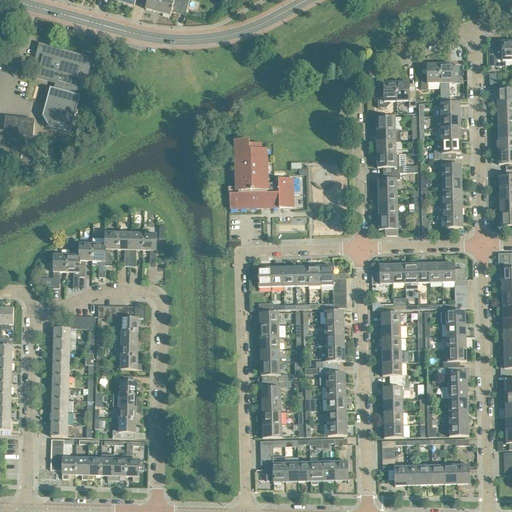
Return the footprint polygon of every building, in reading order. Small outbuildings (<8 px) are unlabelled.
[(161,0),(148,0),(146,10),(158,13),(161,0)] [(161,0),(158,13),(170,17),(171,13),(174,13),(180,15),(181,10),(186,12),(189,2),(189,0),(161,0)] [(496,60),(489,60),(489,67),(496,67),(496,68),(502,68),(506,68),(506,62),(511,62),(511,42),(502,43),(502,44),(502,48),(495,48),(496,60)] [(41,47),(33,76),(58,82),(56,90),(51,89),(43,117),(50,129),(70,135),(90,60),(41,47)] [(448,63),(440,63),(440,65),(440,85),(441,101),(450,101),(449,85),(453,85),(453,84),(460,84),(460,78),(460,70),(453,70),(453,67),(453,65),(449,65),(448,65),(448,63)] [(427,66),(427,75),(421,75),(421,91),(429,91),(429,85),(440,85),(440,65),(427,66)] [(397,83),(396,83),(397,103),(409,103),(409,108),(416,108),(416,92),(409,92),(409,83),(405,83),(405,80),(397,81),(397,83)] [(382,90),(377,90),(377,93),(378,109),(385,109),(387,109),(390,105),(397,103),(396,83),(384,84),(384,86),(382,86),(382,90)] [(511,103),(511,90),(497,91),(497,104),(511,103)] [(511,103),(497,104),(497,116),(511,115),(511,103)] [(460,104),(450,105),(440,105),(441,117),(460,117),(460,104)] [(498,128),(511,127),(511,115),(497,116),(498,128)] [(441,130),(461,129),(460,117),(441,117),(441,130)] [(395,118),(386,119),(376,119),(376,132),(396,131),(395,118)] [(0,177),(2,177),(3,163),(28,166),(29,161),(33,122),(7,119),(6,134),(0,133),(0,177)] [(511,127),(498,128),(498,141),(511,140),(511,127)] [(441,130),(441,142),(461,142),(461,129),(441,130)] [(396,131),(376,132),(376,144),(396,144),(401,143),(400,131),(396,131)] [(511,140),(498,141),(498,153),(511,152),(511,140)] [(265,209),(294,208),(291,208),(291,194),(294,194),(293,179),(278,179),(278,184),(269,184),(268,150),(262,150),(262,144),(249,145),(249,141),(234,141),(234,151),(236,195),(229,195),(230,210),(261,209),(261,207),(265,207),(265,209)] [(434,154),(429,154),(429,160),(429,161),(435,161),(439,161),(454,161),(454,155),(461,154),(461,142),(441,142),(442,152),(434,152),(434,154)] [(396,156),(396,144),(376,144),(377,156),(396,156)] [(511,152),(498,153),(499,166),(506,166),(506,172),(511,171),(511,152)] [(385,175),(400,174),(404,174),(404,168),(400,168),(399,156),(396,156),(377,156),(377,169),(384,169),(385,175)] [(454,161),(439,161),(440,168),(442,168),(442,180),(462,179),(462,166),(454,167),(454,161)] [(511,171),(506,172),(506,178),(499,178),(499,190),(511,190),(511,171)] [(400,174),(385,175),(385,181),(377,181),(378,194),(397,193),(397,181),(400,181),(400,174)] [(462,191),(462,179),(442,180),(443,192),(462,191)] [(511,190),(499,190),(500,203),(511,202),(511,190)] [(443,204),(463,204),(462,191),(443,192),(443,204)] [(378,206),(398,206),(397,193),(378,194),(378,206)] [(511,202),(500,203),(500,215),(511,214),(511,202)] [(463,204),(443,204),(443,217),(463,216),(463,204)] [(398,206),(378,206),(378,218),(398,218),(398,206)] [(511,214),(500,215),(500,228),(506,228),(507,234),(511,233),(511,214)] [(463,216),(443,217),(444,229),(463,229),(463,216)] [(398,218),(378,218),(379,231),(385,231),(385,235),(387,237),(399,237),(398,218)] [(111,251),(118,251),(118,234),(105,234),(105,239),(105,246),(104,279),(105,279),(105,267),(111,267),(111,251)] [(130,268),(131,234),(118,234),(118,251),(125,251),(124,267),(130,268)] [(144,235),(131,234),(130,268),(136,268),(136,251),(143,252),(144,235)] [(157,235),(144,235),(143,252),(150,252),(149,268),(156,268),(157,235)] [(105,239),(93,239),(93,245),(92,262),(92,266),(99,266),(99,279),(104,279),(105,246),(105,239)] [(80,257),(79,290),(79,278),(85,278),(86,262),(92,262),(93,245),(80,245),(79,251),(79,257),(80,257)] [(62,257),(54,256),(53,289),(59,290),(60,273),(67,273),(67,250),(62,250),(62,257)] [(79,251),(67,250),(67,273),(73,274),(73,290),(79,290),(80,257),(79,257),(79,251)] [(509,255),(509,270),(501,270),(502,283),(511,282),(511,254),(508,255),(509,255)] [(455,270),(455,264),(442,265),(443,284),(454,284),(455,284),(455,281),(466,280),(465,270),(455,270)] [(405,285),(404,265),(392,266),(393,285),(405,285)] [(417,265),(404,265),(405,285),(405,291),(418,290),(418,285),(417,265)] [(417,265),(418,285),(430,284),(430,265),(417,265)] [(443,284),(442,265),(430,265),(430,284),(443,284)] [(380,266),(380,271),(377,271),(377,272),(372,272),(372,286),(393,285),(392,266),(380,266)] [(333,274),(333,267),(321,268),(321,287),(333,287),(334,287),(334,286),(334,280),(346,280),(346,274),(333,274)] [(296,268),(283,269),(284,288),(296,288),(296,268)] [(309,288),(308,268),(296,268),(296,288),(309,288)] [(321,287),(321,268),(308,268),(309,288),(321,287)] [(271,289),(271,269),(258,269),(259,289),(271,289)] [(283,269),(271,269),(271,289),(284,288),(283,269)] [(511,282),(502,283),(502,295),(511,295),(511,282)] [(511,295),(502,295),(502,308),(511,307),(511,295)] [(511,307),(502,308),(503,320),(511,320),(511,307)] [(122,320),(122,332),(138,333),(139,326),(143,326),(143,320),(143,308),(135,308),(135,320),(128,320),(122,320)] [(1,326),(1,331),(13,331),(13,326),(14,310),(2,309),(1,326)] [(324,313),(325,323),(325,325),(344,325),(344,312),(324,313)] [(466,312),(441,313),(441,326),(446,326),(466,325),(466,312)] [(279,314),(269,314),(259,315),(260,327),(279,327),(279,314)] [(401,314),(381,315),(381,327),(401,327),(401,314)] [(511,332),(511,320),(503,320),(503,333),(511,332)] [(325,325),(325,338),(345,337),(344,325),(325,325)] [(466,338),(466,325),(446,326),(447,338),(466,338)] [(279,327),(260,327),(260,340),(280,339),(279,327)] [(401,327),(381,327),(382,340),(401,339),(401,327)] [(70,342),(70,330),(54,329),(54,341),(70,342)] [(116,332),(116,345),(143,346),(143,340),(138,340),(138,333),(122,332),(116,332)] [(511,332),(503,333),(503,345),(511,344),(511,332)] [(325,338),(325,350),(345,350),(345,337),(325,338)] [(466,350),(466,338),(447,338),(447,351),(466,350)] [(280,339),(260,340),(260,352),(280,352),(280,339)] [(401,339),(382,340),(382,352),(402,352),(401,339)] [(54,341),(53,353),(70,354),(70,342),(54,341)] [(89,354),(86,354),(94,354),(94,342),(89,342),(89,354)] [(511,344),(503,345),(504,358),(511,357),(511,344)] [(116,357),(118,358),(138,358),(138,351),(142,352),(143,346),(116,345),(116,357)] [(0,358),(12,359),(13,347),(0,346),(0,358)] [(326,362),(323,363),(323,369),(338,369),(338,363),(345,362),(345,350),(325,350),(326,362)] [(445,362),(445,369),(460,369),(460,363),(467,363),(466,350),(447,351),(447,362),(445,362)] [(280,352),(260,352),(261,365),(280,364),(280,352)] [(382,352),(382,365),(402,364),(402,352),(382,352)] [(53,353),(53,365),(69,366),(70,354),(53,353)] [(94,366),(94,354),(86,354),(85,366),(94,366)] [(0,370),(12,371),(12,359),(0,358),(0,370)] [(121,361),(121,371),(142,371),(142,365),(138,365),(138,358),(118,358),(118,361),(121,361)] [(280,364),(261,365),(260,366),(260,370),(261,371),(261,377),(268,377),(268,383),(283,382),(288,382),(288,376),(287,376),(283,376),(281,376),(280,364)] [(402,364),(382,365),(383,377),(390,377),(390,383),(409,383),(409,382),(405,382),(405,376),(402,376),(402,364)] [(53,365),(53,377),(69,378),(69,366),(53,365)] [(89,366),(88,375),(94,375),(94,366),(85,366),(89,366)] [(320,388),(326,387),(326,388),(346,387),(345,374),(338,375),(338,369),(319,369),(320,388)] [(468,387),(467,379),(467,375),(460,375),(460,369),(445,369),(445,376),(448,376),(448,388),(468,387)] [(0,383),(12,383),(12,371),(0,370),(0,383)] [(53,377),(52,389),(69,390),(69,378),(53,377)] [(262,402),(281,401),(281,389),(284,389),(283,382),(268,383),(269,389),(261,389),(262,402)] [(0,395),(11,395),(12,383),(0,383),(0,395)] [(142,383),(132,383),(120,383),(120,396),(137,396),(137,389),(141,389),(142,383)] [(403,389),(409,389),(409,383),(390,383),(390,389),(383,389),(383,402),(403,401),(403,389)] [(327,400),(346,399),(346,387),(326,388),(327,400)] [(448,388),(448,400),(468,400),(468,387),(448,388)] [(52,389),(52,401),(68,402),(69,390),(52,389)] [(0,407),(11,408),(11,395),(0,395),(0,407)] [(114,395),(114,408),(120,408),(141,409),(141,403),(136,403),(137,396),(120,396),(114,395)] [(346,399),(327,400),(327,412),(347,412),(346,399)] [(468,400),(448,400),(449,413),(468,412),(468,400)] [(52,401),(52,413),(68,414),(68,402),(52,401)] [(281,401),(262,402),(262,414),(282,414),(281,401)] [(403,414),(403,401),(383,402),(384,414),(403,414)] [(0,419),(11,420),(11,408),(0,407),(0,419)] [(141,409),(120,408),(119,421),(136,421),(136,414),(141,414),(141,409)] [(347,412),(327,412),(327,425),(347,424),(347,412)] [(468,424),(468,412),(449,413),(449,425),(468,424)] [(52,413),(52,425),(68,426),(68,414),(52,413)] [(262,427),(282,426),(282,414),(262,414),(262,427)] [(404,426),(403,414),(384,414),(384,427),(404,426)] [(0,431),(10,432),(11,420),(0,419),(0,431)] [(136,428),(136,421),(119,421),(119,428),(116,428),(113,431),(113,440),(134,440),(135,434),(140,434),(140,428),(136,428)] [(327,425),(328,437),(347,437),(347,424),(327,425)] [(449,438),(469,437),(468,424),(449,425),(449,438)] [(52,425),(51,438),(67,438),(68,426),(52,425)] [(432,425),(428,426),(428,438),(433,438),(436,438),(436,432),(432,432),(432,425)] [(263,439),(282,439),(282,426),(262,427),(263,439)] [(404,439),(404,426),(384,427),(384,439),(404,439)] [(101,460),(101,477),(107,477),(107,482),(113,482),(114,461),(114,456),(101,455),(101,460)] [(261,465),(261,471),(261,472),(266,471),(266,482),(273,482),(273,484),(286,484),(285,458),(273,458),(273,459),(274,465),(273,465),(261,465)] [(285,458),(286,484),(299,484),(298,464),(298,459),(286,459),(286,458),(285,458)] [(63,465),(63,472),(62,480),(69,481),(69,476),(76,476),(76,460),(64,459),(63,459),(63,460),(63,465)] [(76,460),(76,476),(82,476),(82,481),(88,481),(88,460),(76,460)] [(88,460),(88,481),(94,481),(94,477),(101,477),(101,460),(88,460)] [(114,461),(113,482),(119,482),(119,477),(126,478),(126,461),(114,461)] [(144,461),(139,461),(126,461),(126,478),(133,478),(133,482),(139,482),(139,472),(144,472),(144,461)] [(323,483),(323,463),(318,463),(318,461),(310,461),(310,464),(311,483),(311,486),(318,486),(318,483),(323,483)] [(336,483),(335,463),(323,463),(323,483),(336,483)] [(348,463),(338,463),(335,463),(336,483),(348,482),(348,463)] [(311,483),(310,464),(298,464),(299,484),(311,483)] [(445,467),(445,486),(457,486),(457,466),(445,467)] [(478,470),(470,470),(470,466),(457,466),(457,486),(470,486),(470,475),(478,475),(478,470)] [(420,487),(420,467),(407,468),(408,487),(420,487)] [(433,487),(432,467),(420,467),(420,487),(433,487)] [(445,486),(445,467),(432,467),(433,487),(445,486)] [(407,468),(395,468),(395,471),(395,488),(408,487),(407,468)]
